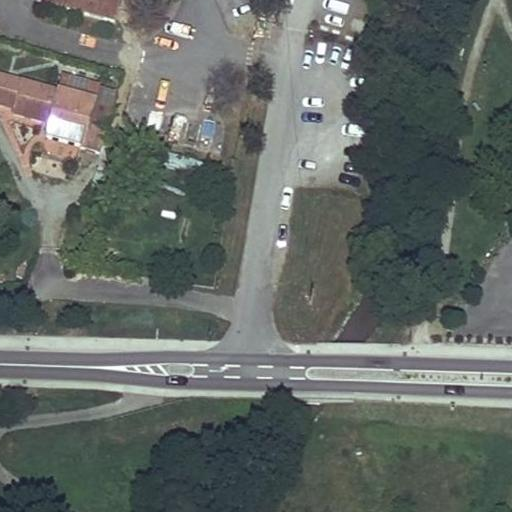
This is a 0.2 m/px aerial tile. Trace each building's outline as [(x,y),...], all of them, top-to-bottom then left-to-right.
[(114,23),(120,0),(36,0),(36,2),(114,23)] [(92,104),(59,94),(0,77),(0,105),(4,106),(5,103),(14,106),(13,109),(12,114),(43,123),(46,112),(53,114),(50,125),(46,138),(100,154),(104,141),(113,110),(107,108),(92,104)] [(96,90),(97,87),(63,78),(59,94),(92,104),(96,90)] [(107,108),(111,94),(96,90),(92,104),(107,108)] [(113,110),(116,96),(111,94),(107,108),(113,110)] [(50,125),(53,114),(46,112),(43,123),(50,125)] [(99,227),(132,148),(104,141),(100,154),(100,169),(79,222),(99,227)]
